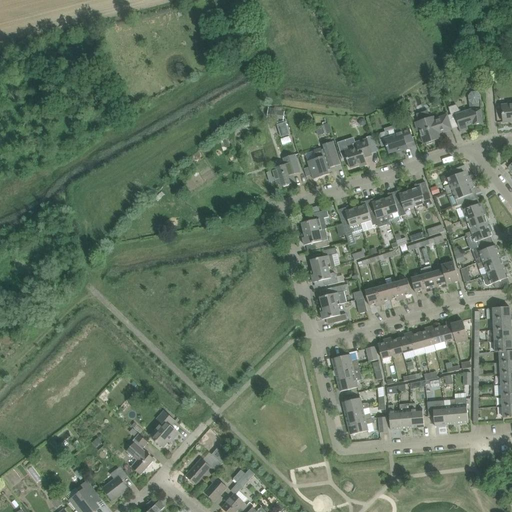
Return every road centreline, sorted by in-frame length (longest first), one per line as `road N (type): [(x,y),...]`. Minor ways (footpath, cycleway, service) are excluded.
road 1 (residential): [(313,345),(286,223),(290,207),(480,146)]
road 2 (residential): [(511,440),(337,452),(313,345)]
road 3 (residential): [(313,345),(478,298),(511,299)]
